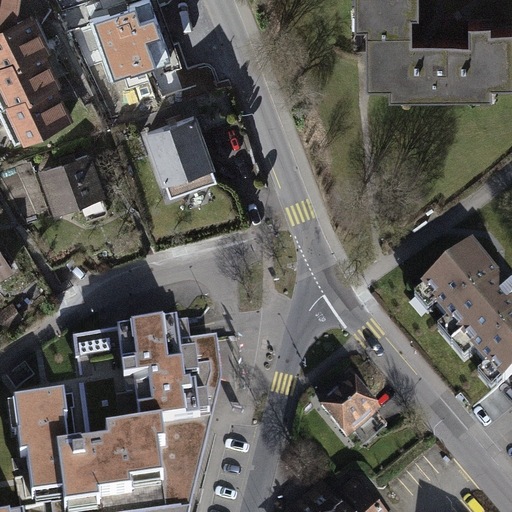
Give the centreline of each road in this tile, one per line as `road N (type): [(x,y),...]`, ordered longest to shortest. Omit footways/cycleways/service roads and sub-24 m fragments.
road 1 (residential): [(216,0),(337,288)]
road 2 (residential): [(0,362),(86,300),(134,278),(263,248)]
road 3 (residential): [(337,288),(511,504)]
road 4 (residential): [(337,288),(303,324),(254,511)]
